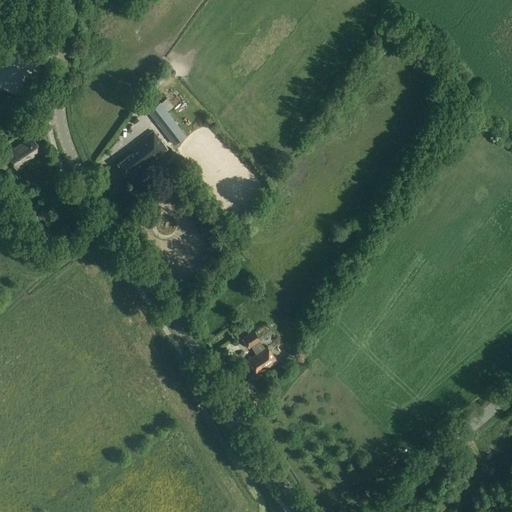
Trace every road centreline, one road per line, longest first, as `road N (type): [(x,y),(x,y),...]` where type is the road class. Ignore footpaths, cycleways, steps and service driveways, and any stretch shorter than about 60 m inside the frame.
road 1 (tertiary): [(300,511),(69,151),(58,92),(71,0)]
road 2 (tertiary): [(382,511),(511,393)]
road 3 (track): [(100,233),(36,278),(14,266),(0,243)]
